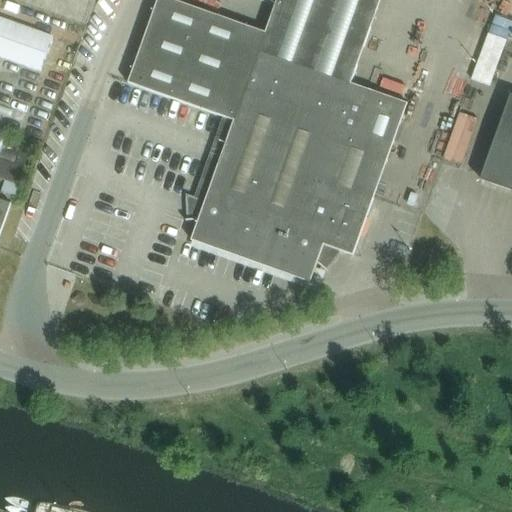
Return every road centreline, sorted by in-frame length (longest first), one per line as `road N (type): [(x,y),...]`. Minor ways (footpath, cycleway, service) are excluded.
road 1 (unclassified): [(511,313),(403,320),(172,381),(65,381),(0,362)]
road 2 (unknown): [(1,363),(99,71),(132,0)]
